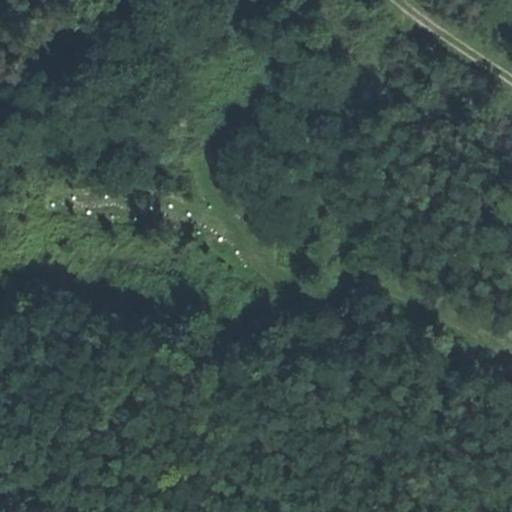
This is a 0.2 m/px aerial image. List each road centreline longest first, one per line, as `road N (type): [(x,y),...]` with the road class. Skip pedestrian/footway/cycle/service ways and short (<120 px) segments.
road 1 (track): [(511,351),(390,293),(296,282),(248,239),(217,189)]
road 2 (track): [(511,79),(393,0)]
